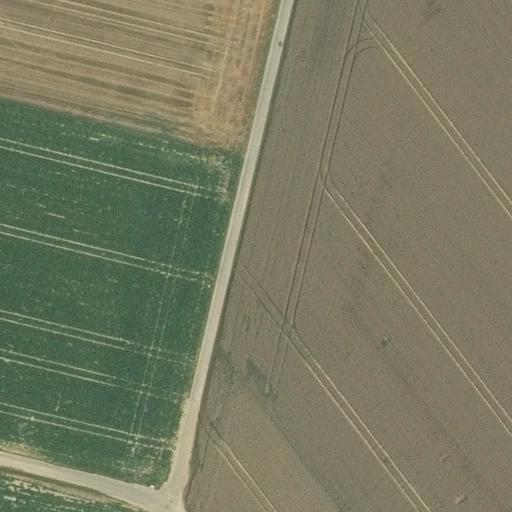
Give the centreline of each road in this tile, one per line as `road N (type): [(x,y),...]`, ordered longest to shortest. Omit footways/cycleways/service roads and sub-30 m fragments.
road 1 (track): [(172,511),(290,0)]
road 2 (track): [(0,462),(179,511)]
